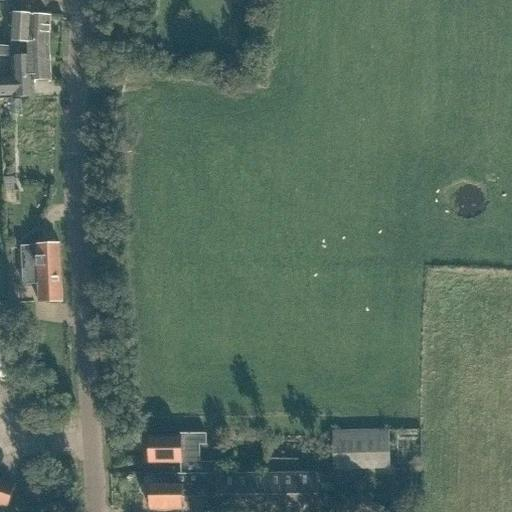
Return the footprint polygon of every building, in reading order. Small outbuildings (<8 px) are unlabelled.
[(0,45),(0,56),(11,56),(30,57),(30,46),(50,46),(51,19),(47,18),(47,6),(12,5),(12,13),(10,13),(9,26),(12,26),(11,46),(0,45)] [(12,78),(0,77),(0,96),(13,96),(13,97),(35,96),(34,80),(51,79),(50,46),(30,46),(30,57),(11,56),(12,78)] [(129,46),(127,59),(146,62),(148,49),(129,46)] [(4,181),(4,191),(14,191),(14,180),(4,181)] [(23,246),(24,274),(24,284),(40,283),(41,302),(62,301),(60,244),(23,246)] [(389,429),(333,430),(334,470),(390,469),(389,429)] [(180,463),(181,473),(218,473),(218,461),(199,461),(198,442),(206,442),(206,434),(180,434),(180,438),(150,438),(150,449),(147,451),(147,457),(150,459),(150,463),(180,463)] [(267,473),(298,472),(299,459),(268,458),(267,473)] [(267,473),(218,473),(181,473),(165,473),(165,485),(153,485),(153,496),(150,496),(150,507),(153,507),(153,509),(183,509),(183,496),(217,497),(216,511),(317,511),(318,472),(298,472),(267,473)] [(0,480),(0,505),(7,508),(14,485),(0,480)] [(368,511),(370,502),(336,502),(336,511),(368,511)]
